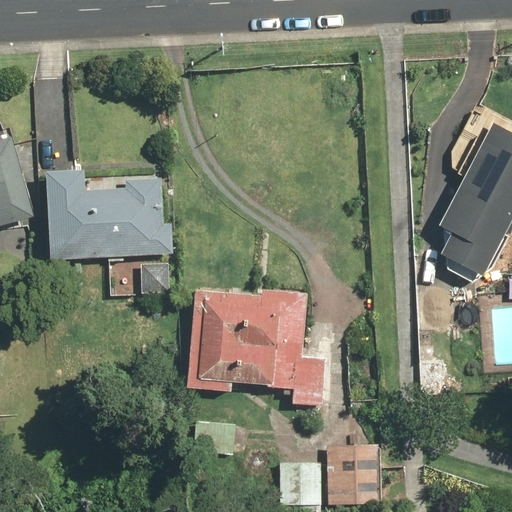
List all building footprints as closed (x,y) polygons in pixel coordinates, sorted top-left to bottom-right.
[(476,282),(511,216),(511,131),(496,122),(440,224),(454,232),(438,261),(476,282)] [(0,135),(0,225),(34,215),(11,133),(0,135)] [(70,169),(48,170),(51,258),(174,253),(173,221),(164,222),(162,170),(86,173),(86,165),(70,166),(70,169)] [(110,294),(140,294),(171,294),(171,261),(140,261),(140,269),(110,269),(110,294)] [(262,294),(195,289),(188,386),(233,390),(234,381),(268,383),(268,386),(294,388),(293,404),(323,406),(327,357),(303,355),(308,292),(263,288),(262,294)] [(238,425),(194,422),(192,457),(236,460),(238,425)] [(376,444),(328,445),(329,503),(377,503),(376,444)] [(321,459),(280,459),(279,504),(321,505),(321,459)]
